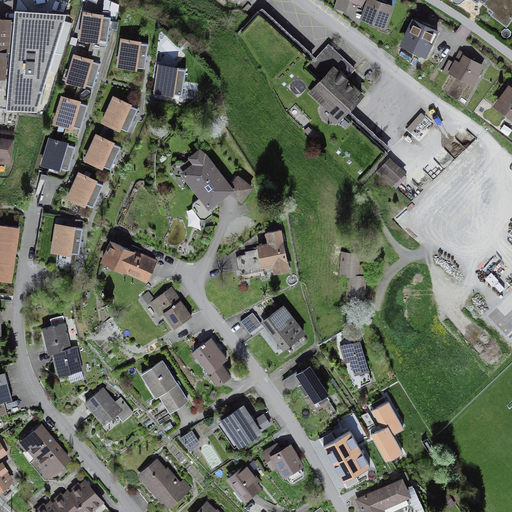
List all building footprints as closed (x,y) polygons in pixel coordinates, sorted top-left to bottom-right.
[(349,0),(365,6),(361,17),(386,26),(393,7),(374,0),(349,0)] [(511,20),(511,0),(492,0),(489,5),(496,11),(494,14),(508,25),(511,20)] [(66,14),(14,10),(7,110),(37,113),(66,14)] [(359,185),(389,154),(348,115),(364,95),(334,67),(320,83),(304,69),(311,61),(259,11),(232,42),(279,97),(321,135),(315,142),(318,146),(359,185)] [(83,12),(79,41),(99,44),(99,40),(107,41),(110,18),(103,18),(103,15),(83,12)] [(10,21),(0,20),(0,80),(5,81),(10,21)] [(438,33),(412,20),(399,46),(426,59),(438,33)] [(141,42),(121,39),(116,68),(137,71),(137,68),(144,69),(148,46),(141,45),(141,42)] [(73,55),(65,83),(85,89),(86,85),(93,87),(100,64),(93,62),(93,61),(73,55)] [(485,66),(463,55),(459,63),(455,60),(447,74),(474,88),(485,66)] [(178,68),(158,65),(153,94),(174,98),(174,94),(182,95),(186,71),(178,70),(178,68)] [(511,88),(508,86),(493,107),(511,121),(511,88)] [(61,96),(53,125),(73,131),(74,127),(80,129),(87,106),(81,104),(81,102),(61,96)] [(132,105),(113,97),(101,124),(120,132),(122,129),(128,132),(137,110),(131,108),(132,105)] [(422,112),(407,125),(416,135),(431,122),(422,112)] [(0,160),(7,162),(11,134),(0,132),(0,160)] [(115,143),(96,134),(83,161),(102,170),(104,167),(110,169),(120,148),(114,145),(115,143)] [(68,144),(49,138),(40,167),(60,172),(61,169),(68,171),(74,148),(68,146),(68,144)] [(184,173),(195,188),(208,178),(213,185),(217,181),(226,193),(229,191),(231,189),(230,188),(232,186),(231,186),(226,182),(205,155),(200,151),(185,162),(177,161),(172,165),(171,170),(175,176),(180,176),(184,173)] [(405,172),(390,159),(377,173),(393,187),(405,172)] [(98,181),(78,172),(66,200),(85,208),(87,205),(93,207),(102,186),(97,184),(98,181)] [(251,187),(238,177),(231,186),(232,186),(230,188),(231,189),(229,191),(241,200),(251,187)] [(218,199),(226,193),(217,181),(213,185),(208,178),(195,188),(202,197),(193,203),(192,208),(200,219),(205,219),(212,214),(212,210),(220,203),(218,199)] [(14,256),(11,255),(11,250),(15,251),(19,227),(0,224),(0,277),(11,279),(14,256)] [(83,228),(54,224),(50,254),(71,257),(72,254),(79,255),(83,228)] [(281,228),(265,231),(267,242),(256,244),(260,266),(272,264),(273,272),(288,269),(281,228)] [(161,262),(113,240),(102,262),(151,285),(161,262)] [(361,252),(341,251),(339,274),(347,275),(345,300),(364,302),(366,275),(359,274),(361,252)] [(158,315),(162,312),(173,328),(192,315),(181,299),(171,285),(148,301),(158,315)] [(305,333),(282,304),(261,321),(284,350),(305,333)] [(252,312),(240,322),(250,334),(262,324),(252,312)] [(66,323),(41,329),(47,353),(53,351),(71,347),(66,323)] [(192,350),(207,372),(216,385),(229,376),(220,363),(226,359),(211,337),(192,350)] [(363,342),(345,347),(350,364),(354,363),(358,377),(372,373),(363,342)] [(71,347),(53,351),(59,376),(81,371),(75,346),(71,347)] [(187,400),(161,358),(139,372),(153,396),(157,394),(168,412),(187,400)] [(330,393),(312,365),(298,375),(316,402),(330,393)] [(0,402),(13,399),(5,372),(0,372),(0,402)] [(122,411),(104,386),(83,401),(100,426),(122,411)] [(394,434),(405,428),(389,399),(371,409),(382,429),(370,435),(386,464),(404,454),(394,434)] [(252,419),(242,403),(219,417),(237,446),(271,425),(263,412),(252,419)] [(20,440),(35,458),(56,440),(41,422),(20,440)] [(190,430),(182,437),(192,449),(201,442),(190,430)] [(358,434),(324,437),(325,454),(330,454),(331,464),(360,461),(358,434)] [(0,453),(7,448),(0,438),(0,482),(12,475),(0,455),(0,453)] [(72,458),(56,440),(35,458),(50,476),(72,458)] [(271,471),(277,468),(282,477),(303,466),(290,443),(281,448),(277,442),(260,452),(271,471)] [(179,482),(156,456),(137,473),(168,508),(192,487),(184,478),(179,482)] [(259,481),(245,463),(225,479),(243,501),(261,488),(256,482),(259,481)] [(84,479),(70,492),(86,510),(87,511),(88,511),(103,499),(84,479)] [(410,499),(402,479),(356,498),(362,511),(384,511),(384,510),(410,499)] [(67,490),(53,502),(61,511),(83,511),(86,510),(70,492),(67,490)] [(218,511),(206,499),(193,511),(218,511)] [(61,511),(53,502),(51,500),(36,511),(61,511)]
